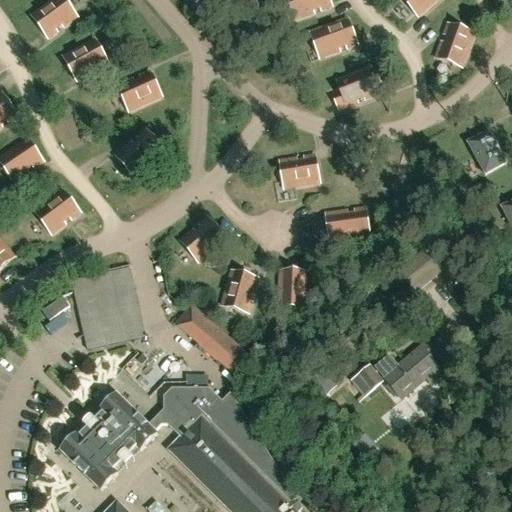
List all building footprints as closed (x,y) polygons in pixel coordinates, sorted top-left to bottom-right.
[(50,40),(79,20),(64,0),(55,0),(33,16),(50,40)] [(282,0),(292,25),(332,10),(328,0),(282,0)] [(403,0),(421,19),(441,0),(403,0)] [(321,61),(358,47),(348,20),(311,33),(321,61)] [(463,69),(475,36),(447,26),(436,59),(463,69)] [(77,83),(109,67),(95,41),(63,57),(77,83)] [(365,103),(382,96),(371,67),(335,81),(343,100),(334,104),(338,114),(358,106),(357,103),(364,100),(365,103)] [(130,115),(162,101),(150,73),(118,87),(130,115)] [(0,130),(19,118),(2,94),(0,95),(0,130)] [(139,176),(165,154),(146,131),(120,154),(139,176)] [(486,177),(508,166),(491,133),(469,144),(486,177)] [(0,161),(17,185),(46,165),(28,140),(0,160),(0,161)] [(284,191),(318,186),(313,157),(279,162),(284,191)] [(53,237),(79,214),(60,192),(34,215),(53,237)] [(511,229),(511,204),(502,210),(511,229)] [(330,243),(370,238),(367,209),(326,214),(330,243)] [(201,264),(227,242),(208,220),(182,242),(201,264)] [(0,270),(14,257),(0,241),(0,270)] [(416,294),(439,275),(422,254),(399,272),(416,294)] [(132,258),(109,263),(112,275),(134,271),(132,258)] [(250,314),(259,281),(231,273),(222,306),(250,314)] [(89,348),(146,341),(138,274),(81,282),(89,348)] [(308,309),(309,275),(280,274),(279,308),(308,309)] [(455,296),(446,303),(465,331),(475,325),(455,296)] [(241,380),(257,363),(191,307),(176,325),(241,380)] [(432,389),(444,378),(431,362),(436,358),(426,344),(382,379),(388,386),(387,386),(400,403),(426,382),(432,389)] [(363,398),(365,397),(383,383),(370,367),(352,381),(350,383),(363,398)] [(222,403),(209,390),(172,390),(164,398),(164,412),(149,426),(117,394),(59,452),(100,493),(117,475),(114,471),(137,449),(140,452),(159,435),(156,433),(162,427),(168,427),(180,439),(171,447),(236,511),(300,511),(303,510),(230,394),(222,403)] [(377,450),(365,436),(352,447),(364,461),(377,450)]
